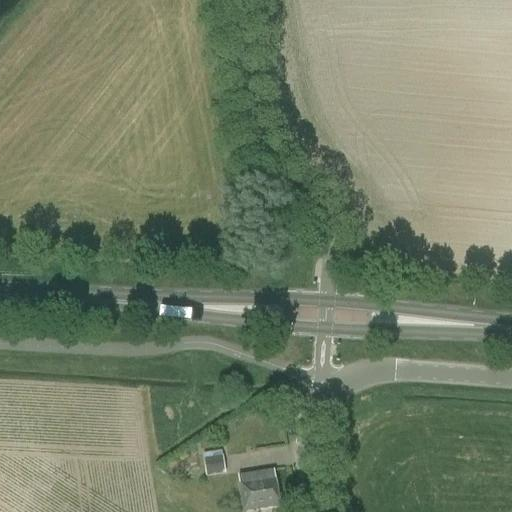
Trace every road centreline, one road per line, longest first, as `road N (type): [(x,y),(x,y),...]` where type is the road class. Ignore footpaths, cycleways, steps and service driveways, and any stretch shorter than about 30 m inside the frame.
road 1 (unclassified): [(328,304),(322,220),(261,145),(233,0)]
road 2 (primary): [(117,301),(327,330)]
road 3 (primary): [(328,304),(117,301)]
road 4 (tertiary): [(322,390),(358,374),(401,369),(511,377)]
road 5 (primary): [(511,324),(328,304)]
road 6 (primary): [(327,330),(511,335)]
road 7 (tertiary): [(314,511),(305,451),(322,390)]
